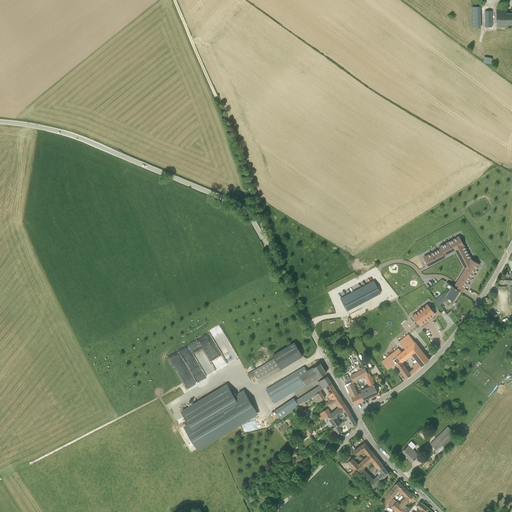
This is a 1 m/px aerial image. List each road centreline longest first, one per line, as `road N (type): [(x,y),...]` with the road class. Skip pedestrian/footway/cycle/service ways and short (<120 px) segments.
road 1 (tertiary): [(356,414),(242,208),(79,138),(0,121)]
road 2 (track): [(264,242),(231,134),(173,0)]
road 3 (unclassified): [(356,414),(436,356),(511,245)]
road 4 (unclassified): [(274,511),(363,427)]
